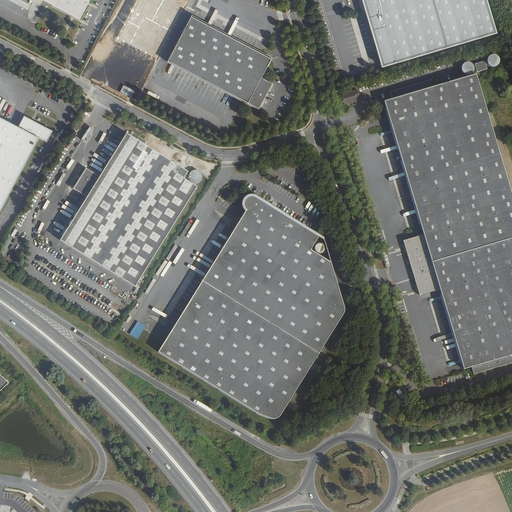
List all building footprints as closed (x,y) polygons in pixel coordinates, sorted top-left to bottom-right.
[(41,0),(77,18),(86,0),(41,0)] [(492,28),(483,0),(359,0),(378,62),(492,28)] [(189,12),(165,58),(248,101),(248,102),(256,106),(261,97),(260,97),(270,79),(259,73),(269,53),(189,12)] [(483,52),(483,54),(467,58),(466,57),(464,56),(462,56),(459,57),(458,58),(457,60),(457,63),(457,65),(459,67),(462,68),(464,68),(467,66),(468,65),(468,63),(468,62),(471,61),(472,66),(483,63),(482,58),(484,58),(487,59),(489,60),(492,59),(494,57),(495,55),(495,53),(495,51),(493,49),(492,48),(490,47),(487,48),(485,49),(484,50),(483,51),(483,52)] [(511,347),(511,208),(472,68),(429,81),(428,74),(387,86),(389,93),(381,96),(417,230),(397,236),(413,290),(433,284),(457,364),(465,362),(467,369),(508,357),(506,350),(511,347)] [(354,85),(338,89),(341,99),(352,96),(352,95),(356,93),(354,85)] [(0,202),(35,138),(42,142),(48,132),(20,117),(14,127),(0,119),(0,202)] [(83,196),(82,198),(56,240),(132,286),(194,183),(181,175),(185,168),(122,130),(97,173),(95,175),(90,172),(82,166),(69,187),(78,192),(83,196)] [(191,166),(189,167),(188,168),(187,169),(186,171),(186,173),(186,175),(186,176),(187,177),(188,179),(190,180),(193,181),(196,180),(197,179),(199,177),(200,176),(200,174),(200,172),(200,170),(199,168),(198,167),(196,166),(193,165),(191,166)] [(333,275),(323,243),(323,242),(323,240),(322,239),(321,238),(320,237),(318,236),(290,219),(253,196),(250,195),(248,195),(247,195),(246,195),(244,196),(242,197),(241,198),(240,201),(239,203),(240,204),(240,206),(241,208),(242,209),(244,210),(216,254),(194,289),(166,333),(155,352),(198,379),(252,412),(256,415),(268,419),(270,419),(274,419),(276,418),(277,417),(278,416),(280,413),(286,402),(298,384),(315,357),(333,327),(341,314),(342,311),(342,310),(343,309),(342,306),(339,295),(333,275)] [(0,389),(8,381),(0,373),(0,389)]
